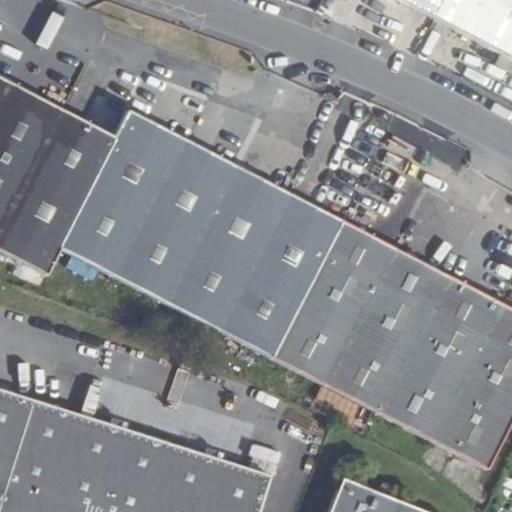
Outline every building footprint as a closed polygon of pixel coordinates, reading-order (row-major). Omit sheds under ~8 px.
[(391,0),(435,23),(446,0),(391,0)] [(511,62),(511,0),(446,0),(435,23),(511,62)] [(511,309),(126,111),(112,138),(0,79),(0,254),(46,278),(59,250),(201,323),(486,470),(511,420),(511,309)] [(0,398),(0,428),(9,401),(0,398)] [(257,511),(267,482),(9,401),(0,428),(0,511),(257,511)] [(405,511),(337,485),(326,511),(405,511)]
